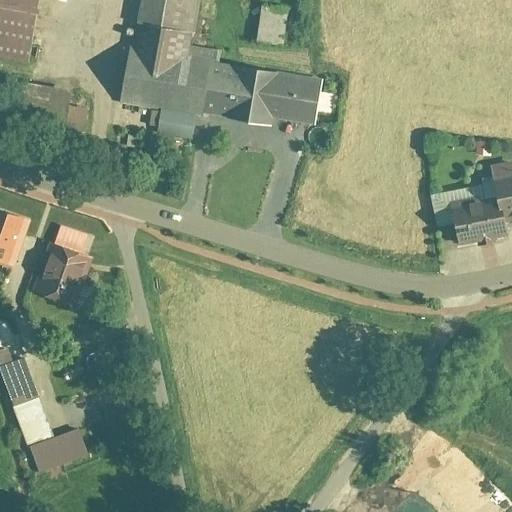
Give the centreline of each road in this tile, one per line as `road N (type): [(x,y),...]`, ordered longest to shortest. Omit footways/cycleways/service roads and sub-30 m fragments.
road 1 (unclassified): [(462,289),(381,283),(0,163)]
road 2 (unknown): [(128,204),(191,511)]
road 3 (residential): [(462,289),(445,335),(315,511)]
